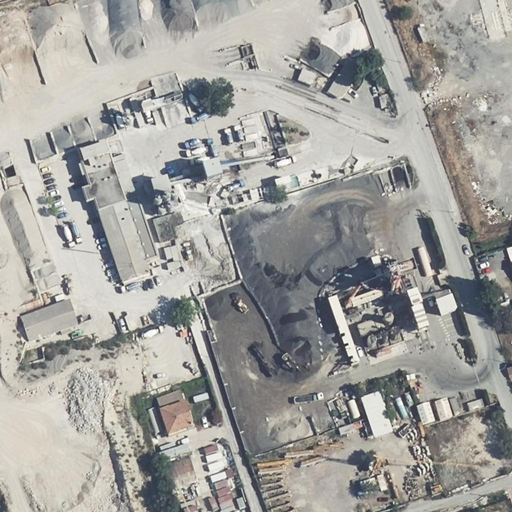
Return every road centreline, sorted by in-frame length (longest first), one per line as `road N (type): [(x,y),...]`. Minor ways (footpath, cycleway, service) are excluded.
road 1 (unknown): [(502,378),(475,379),(443,355),(424,353),(317,387),(297,378),(291,362),(286,332),(311,272),(332,249),(436,188)]
road 2 (unclassified): [(511,406),(370,0)]
road 3 (unknown): [(97,281),(123,300),(186,292),(260,511)]
road 4 (unknown): [(268,79),(191,61),(146,61),(17,128)]
road 5 (unknown): [(17,128),(61,240),(97,281)]
road 6 (unknown): [(420,141),(268,79)]
road 7 (unknown): [(268,79),(231,122),(148,162)]
road 8 (unknown): [(97,281),(71,163)]
